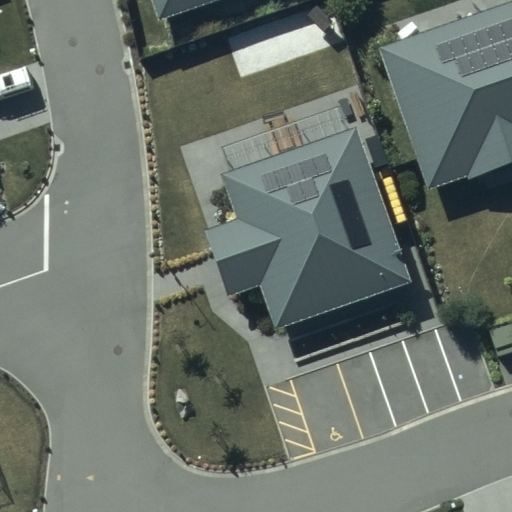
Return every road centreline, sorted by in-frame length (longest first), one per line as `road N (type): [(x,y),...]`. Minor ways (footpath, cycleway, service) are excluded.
road 1 (residential): [(93,307),(94,129),(73,0)]
road 2 (residential): [(511,432),(286,511)]
road 3 (residential): [(105,511),(93,307)]
